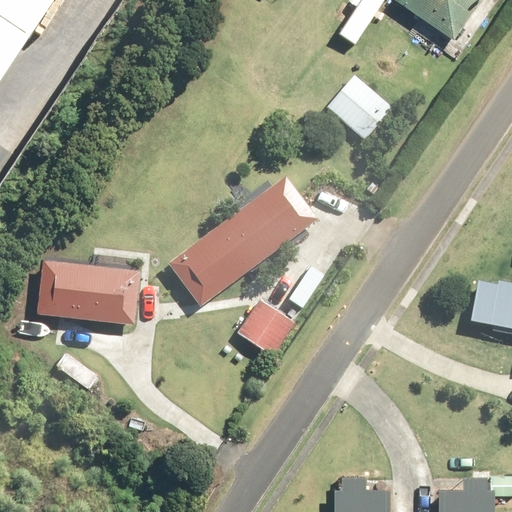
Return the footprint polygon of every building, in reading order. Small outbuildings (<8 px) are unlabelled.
[(0,0),(0,143),(100,0),(0,0)] [(405,0),(403,3),(453,32),(472,0),(405,0)] [(359,81),(337,106),(368,134),(391,109),(359,81)] [(171,263),(205,307),(322,219),(288,175),(171,263)] [(17,312),(137,323),(142,269),(21,259),(17,312)] [(511,284),(479,280),(472,322),(511,328),(511,284)] [(242,334),(278,356),(298,323),(261,301),(242,334)] [(339,489),(338,511),(496,511),(497,490),(339,489)]
